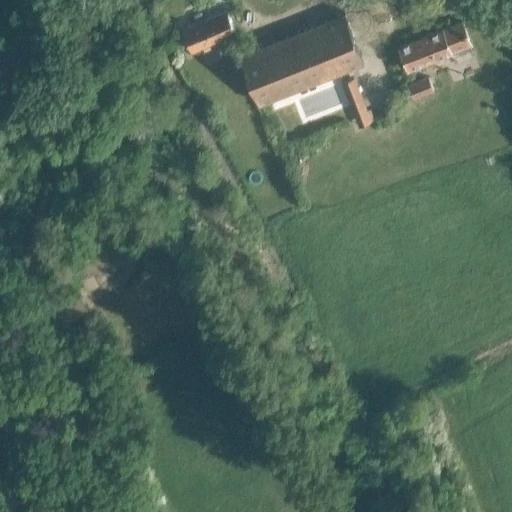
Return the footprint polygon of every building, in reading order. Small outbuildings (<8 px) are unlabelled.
[(204,45),(212,42),(236,33),(227,12),(182,30),(190,51),(204,45)] [(259,103),(364,62),(344,12),(240,54),(259,103)] [(400,43),(410,68),(474,43),(465,18),(400,43)] [(415,97),(436,89),(430,74),(409,82),(415,97)] [(355,76),(343,81),(352,103),(364,98),(355,76)] [(59,290),(111,260),(103,246),(51,276),(54,282),(44,288),(64,322),(75,316),(59,290)]
